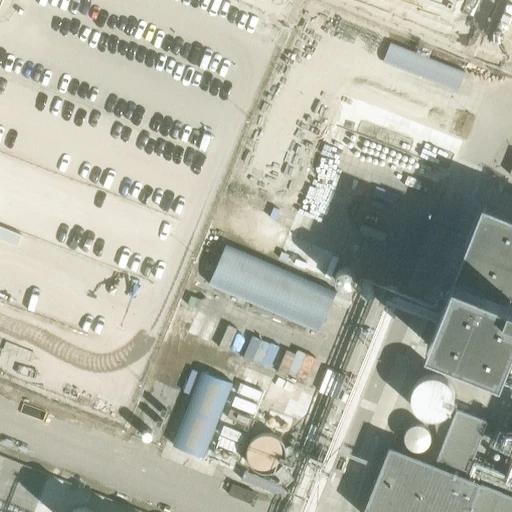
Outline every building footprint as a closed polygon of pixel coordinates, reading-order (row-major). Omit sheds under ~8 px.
[(457,91),(465,72),(390,43),(382,62),(457,91)] [(511,214),(482,203),(426,348),(511,381),(511,214)] [(225,244),(206,285),(317,334),(335,292),(225,244)] [(201,371),(172,446),(203,458),(233,383),(201,371)] [(429,376),(423,378),(418,382),(415,387),(413,393),(413,400),(416,405),(420,410),(425,414),(431,415),(437,415),(443,412),(448,408),(451,403),(453,397),(452,391),(450,385),(446,380),(441,377),(435,376),(429,376)] [(511,511),(511,493),(467,476),(489,420),(456,407),(452,416),(446,413),(445,414),(442,416),(439,417),(436,418),(433,418),(437,441),(442,442),(434,463),(389,445),(362,511),(511,511)] [(413,424),(409,425),(406,428),(403,432),(402,436),(403,441),(404,445),(407,448),(411,450),(415,452),(420,451),(424,450),(427,447),(429,443),(431,439),(430,434),(429,430),(426,427),(422,425),(418,423),(413,424)] [(259,433),(253,436),(248,440),(245,445),(243,451),(244,457),(246,463),(250,468),(255,471),(261,473),(267,472),(273,470),(278,466),(281,461),(283,455),(283,449),(280,443),(276,438),(271,435),(265,433),(259,433)]
